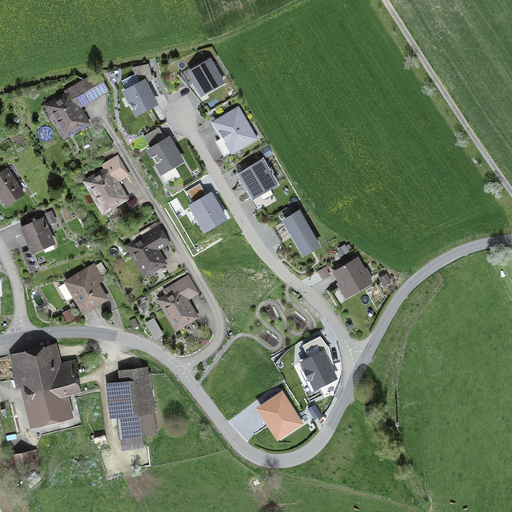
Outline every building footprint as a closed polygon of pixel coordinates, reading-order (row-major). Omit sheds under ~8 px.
[(209,60),(190,71),(204,94),(222,83),(209,60)] [(132,68),(141,84),(125,91),(136,114),(155,104),(144,82),(152,78),(149,64),(132,68)] [(48,106),(65,134),(84,123),(74,106),(92,96),(83,81),(65,92),(67,95),(48,106)] [(255,138),(238,109),(215,122),(232,151),(255,138)] [(181,161),(168,139),(149,150),(161,171),(159,172),(165,182),(179,174),(174,165),(181,161)] [(103,210),(123,199),(112,180),(125,173),(116,157),(102,165),(106,171),(86,182),(103,210)] [(261,162),(241,174),(254,196),(275,184),(261,162)] [(5,170),(0,173),(0,196),(1,196),(6,204),(21,194),(5,170)] [(285,220),(304,254),(318,246),(298,212),(285,220)] [(21,228),(31,250),(51,241),(42,219),(21,228)] [(164,238),(155,223),(137,233),(141,240),(129,246),(144,273),(161,263),(151,246),(164,238)] [(335,272),(342,283),(345,284),(351,293),(370,282),(357,260),(335,272)] [(83,311),(104,299),(87,269),(66,282),(83,311)] [(196,292),(187,277),(168,287),(172,294),(161,301),(176,327),(193,317),(183,300),(196,292)] [(79,391),(74,372),(77,372),(75,361),(59,365),(54,345),(19,353),(35,421),(64,414),(60,395),(79,391)] [(337,376),(323,349),(302,359),(315,387),(337,376)] [(122,448),(141,446),(140,434),(153,432),(145,369),(119,373),(121,384),(109,386),(113,416),(118,415),(122,448)] [(302,423),(282,391),(258,406),(278,438),(302,423)] [(11,472),(36,467),(34,451),(8,455),(11,472)] [(47,477),(37,479),(40,489),(50,486),(47,477)]
